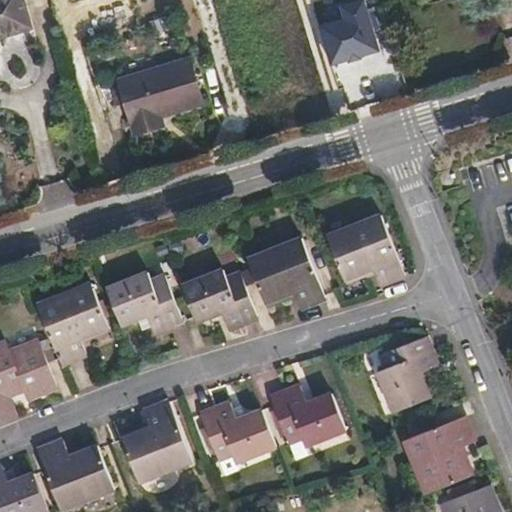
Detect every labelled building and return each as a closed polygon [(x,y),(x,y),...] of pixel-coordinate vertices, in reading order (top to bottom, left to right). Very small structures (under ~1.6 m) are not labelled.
[(37,37),(27,0),(3,0),(0,1),(0,50),(2,50),(5,48),(7,44),(37,37)] [(350,19),(324,27),(334,66),(389,50),(374,0),(356,0),(345,4),(350,19)] [(206,104),(195,62),(125,82),(139,134),(166,126),(164,117),(206,104)] [(406,285),(382,225),(333,244),(349,287),(369,279),(375,296),(406,285)] [(327,305),(304,247),(253,267),(269,307),(288,300),(294,316),(327,305)] [(261,321),(246,280),(232,284),(228,275),(185,290),(199,327),(227,316),(233,331),(261,321)] [(185,324),(171,284),(155,290),(153,280),(110,296),(124,330),(148,320),(154,336),(185,324)] [(113,342),(97,301),(46,320),(69,378),(100,366),(95,349),(113,342)] [(430,401),(421,377),(439,371),(427,340),(373,359),(393,414),(430,401)] [(58,390),(42,348),(14,358),(9,347),(0,350),(0,415),(3,424),(19,418),(10,396),(26,390),(30,401),(58,390)] [(351,431),(335,388),(306,397),(303,388),(277,397),(293,442),(308,438),(310,446),(350,432),(351,431)] [(195,463),(172,405),(138,418),(143,432),(125,440),(141,484),(195,463)] [(278,449),(264,414),(239,423),(233,405),(204,416),(220,459),(234,454),(238,462),(278,449)] [(469,481),(458,451),(467,449),(475,446),(466,422),(410,443),(429,495),(469,481)] [(351,431),(350,432),(353,440),(361,437),(358,428),(351,431)] [(66,511),(116,493),(100,450),(70,461),(65,446),(42,456),(63,511),(66,511)] [(477,478),(467,449),(458,451),(469,481),(477,478)] [(49,511),(34,473),(3,485),(0,478),(0,511),(49,511)] [(478,493),(476,486),(453,494),(456,502),(478,493)] [(499,511),(490,489),(478,493),(456,502),(446,505),(448,511),(499,511)]
